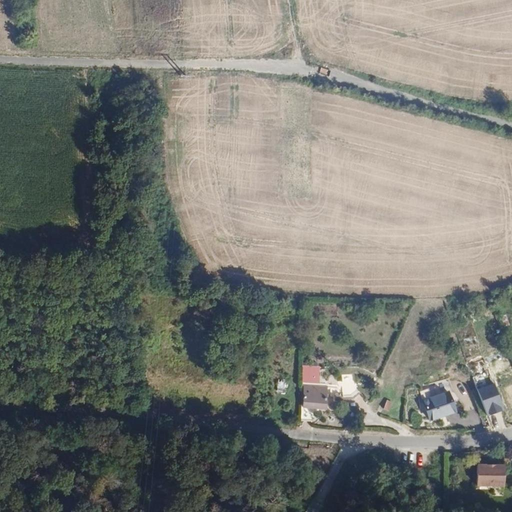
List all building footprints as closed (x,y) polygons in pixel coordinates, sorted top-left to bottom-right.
[(300,365),(299,383),(316,384),(317,366),(300,365)] [(276,378),(274,392),(284,394),(287,380),(276,378)] [(475,389),(484,416),(500,411),(492,384),(475,389)] [(464,385),(438,390),(442,407),(468,401),(464,385)] [(501,396),(511,392),(511,386),(499,391),(501,396)] [(302,388),(301,422),(311,423),(311,410),(324,410),(325,388),(302,388)] [(511,406),(511,392),(501,396),(505,409),(511,406)] [(383,400),(381,411),(388,412),(390,401),(383,400)] [(502,460),(475,461),(476,480),(502,480),(502,460)]
